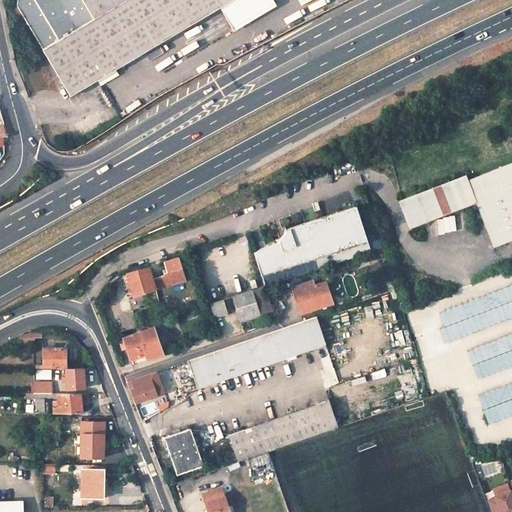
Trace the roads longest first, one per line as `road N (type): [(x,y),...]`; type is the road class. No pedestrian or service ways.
road 1 (motorway): [(0,287),(300,121),(511,16)]
road 2 (motorway): [(454,0),(117,174)]
road 3 (residential): [(70,316),(115,264),(359,177)]
road 4 (motorway): [(263,64),(222,78),(94,156),(74,162),(23,147)]
road 5 (tertiary): [(70,316),(98,343),(163,511)]
road 6 (motorway): [(263,64),(133,149),(117,174)]
road 7 (motorway): [(390,0),(263,64)]
road 8 (motorway): [(117,174),(0,241)]
